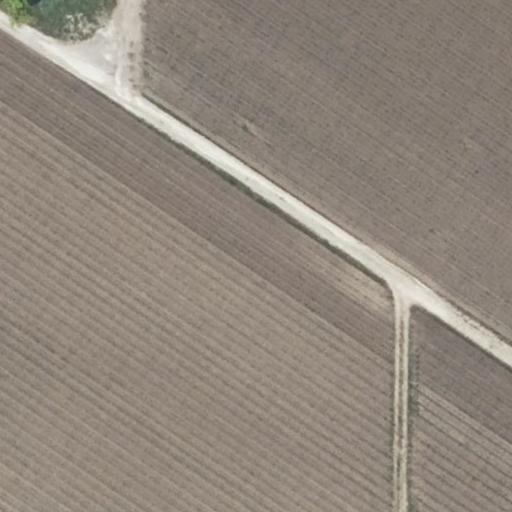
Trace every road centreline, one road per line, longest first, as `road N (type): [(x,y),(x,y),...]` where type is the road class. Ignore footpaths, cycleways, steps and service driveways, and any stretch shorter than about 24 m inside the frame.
road 1 (track): [(511,361),(0,16)]
road 2 (track): [(396,285),(393,511)]
